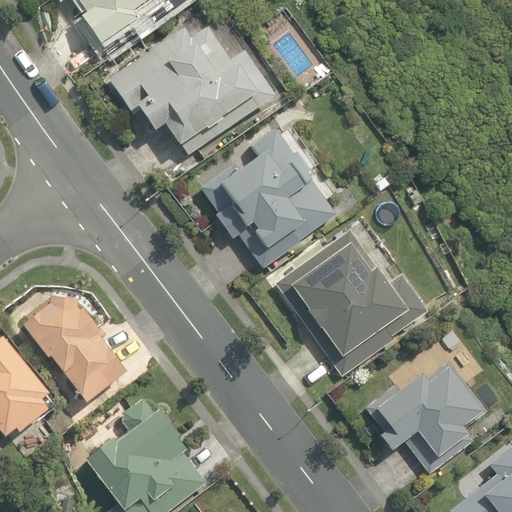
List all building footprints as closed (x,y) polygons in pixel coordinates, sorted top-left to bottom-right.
[(98,60),(144,27),(133,12),(149,0),(76,0),(85,12),(72,22),(98,60)] [(187,154),(273,95),(243,51),(230,60),(206,27),(189,38),(182,28),(107,80),(131,115),(139,109),(154,131),(163,124),(178,146),(180,144),(187,154)] [(262,265),(333,213),(311,182),(311,181),(305,173),(308,171),(295,152),(292,155),(273,129),(250,145),(258,157),(238,172),(233,165),(203,187),(221,213),(217,216),(232,236),(238,232),(262,265)] [(272,282),(339,375),(341,376),(392,338),(388,333),(426,310),(397,274),(386,282),(375,267),(373,266),(347,229),(272,282)] [(86,400),(125,370),(95,331),(99,328),(83,307),(78,310),(76,308),(76,298),(49,295),(49,304),(21,325),(47,358),(51,355),(86,400)] [(0,428),(5,434),(15,426),(19,430),(48,407),(39,396),(45,391),(1,335),(0,336),(0,428)] [(427,473),(471,440),(466,433),(468,431),(462,423),(481,408),(446,363),(424,379),(419,373),(396,390),(393,386),(365,407),(382,430),(376,434),(388,450),(402,440),(427,473)] [(163,511),(204,481),(181,451),(184,448),(173,434),(176,432),(157,407),(150,413),(140,399),(123,413),(120,422),(127,431),(114,441),(110,436),(83,457),(117,503),(105,511),(163,511)] [(511,511),(511,443),(488,462),(496,474),(449,510),(450,511),(511,511)] [(69,511),(73,500),(62,497),(59,511),(63,511),(69,511)]
